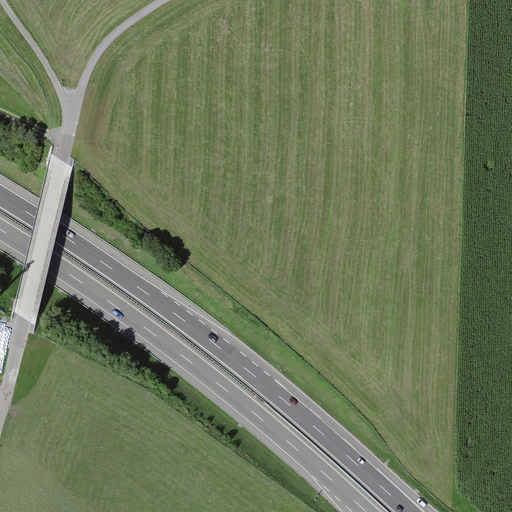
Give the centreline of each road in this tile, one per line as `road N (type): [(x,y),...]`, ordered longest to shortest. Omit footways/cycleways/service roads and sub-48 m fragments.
road 1 (residential): [(164,0),(107,42),(71,113),(0,420)]
road 2 (motorway): [(0,230),(192,363),(365,511)]
road 3 (motorway): [(352,459),(191,325),(0,195)]
road 4 (track): [(1,0),(71,113)]
